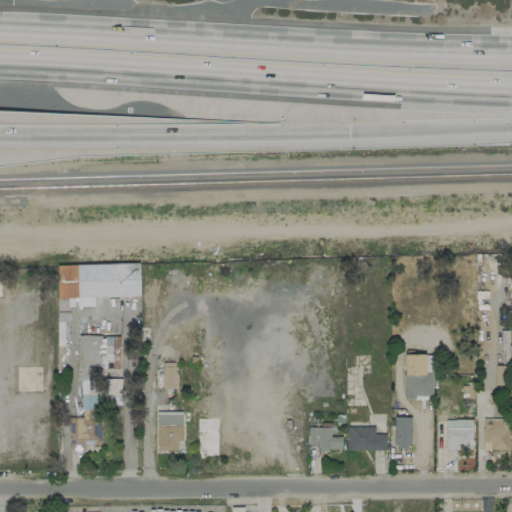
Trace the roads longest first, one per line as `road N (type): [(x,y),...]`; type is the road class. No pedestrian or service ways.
road 1 (motorway): [(0,63),(511,88)]
road 2 (motorway): [(511,52),(0,28)]
road 3 (motorway): [(0,136),(511,129)]
road 4 (residential): [(0,486),(511,482)]
